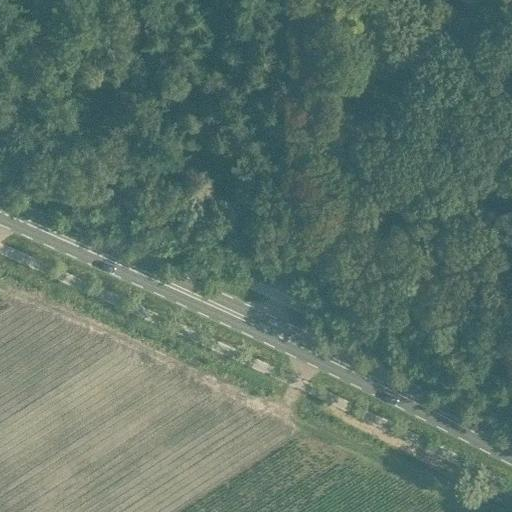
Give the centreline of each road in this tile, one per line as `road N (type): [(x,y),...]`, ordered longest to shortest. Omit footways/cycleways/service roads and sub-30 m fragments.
road 1 (track): [(295,0),(272,299)]
road 2 (primary): [(267,330),(0,211)]
road 3 (primary): [(511,453),(267,330)]
